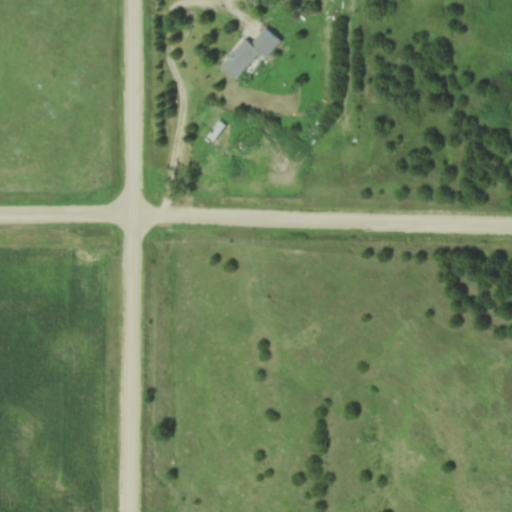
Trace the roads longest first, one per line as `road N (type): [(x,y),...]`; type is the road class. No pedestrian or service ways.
road 1 (residential): [(511,227),(0,219)]
road 2 (residential): [(129,511),(132,0)]
